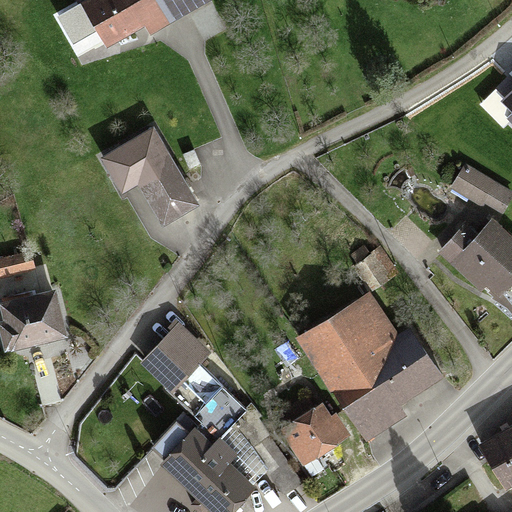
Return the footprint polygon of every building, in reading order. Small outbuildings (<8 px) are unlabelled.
[(89,0),(79,6),(110,58),(205,3),(203,0),(89,0)] [(511,91),(503,101),(511,109),(511,91)] [(122,190),(135,183),(160,227),(196,206),(154,132),(105,160),(122,190)] [(509,192),(464,168),(452,191),(497,214),(509,192)] [(511,278),(511,244),(488,223),(474,238),(463,228),(438,255),(475,289),(482,282),(497,295),(511,278)] [(28,255),(0,262),(0,287),(34,279),(28,255)] [(53,297),(6,309),(16,351),(63,339),(53,297)] [(364,299),(298,343),(365,444),(401,420),(394,410),(437,381),(406,335),(394,343),(364,299)] [(183,329),(144,363),(170,393),(209,359),(183,329)] [(316,407),(279,434),(301,464),(338,438),(316,407)] [(511,425),(476,446),(498,487),(511,485),(511,425)] [(195,433),(168,460),(221,511),(230,511),(253,489),(195,433)]
